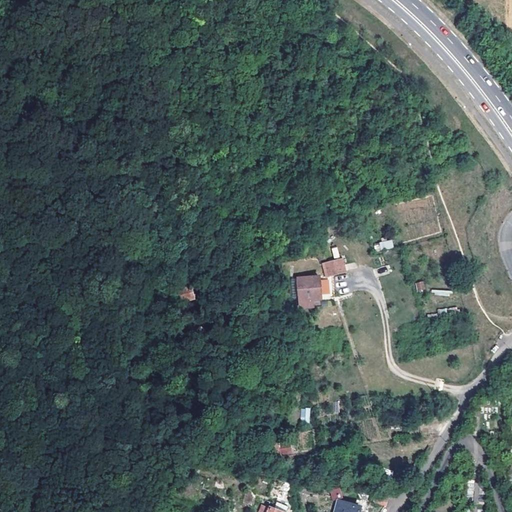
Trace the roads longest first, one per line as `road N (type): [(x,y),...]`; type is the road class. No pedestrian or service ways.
road 1 (residential): [(511,340),(394,511)]
road 2 (primary): [(384,0),(439,51),(511,145)]
road 3 (track): [(474,391),(391,367),(384,315),(366,282)]
road 4 (primary): [(511,119),(407,0)]
